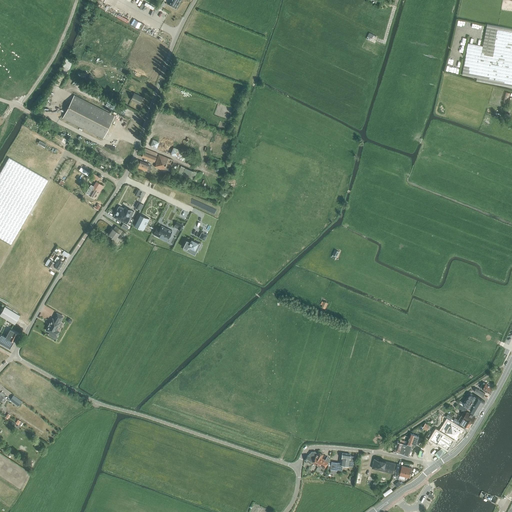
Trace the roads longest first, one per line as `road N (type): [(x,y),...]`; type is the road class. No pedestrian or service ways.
road 1 (unclassified): [(298,467),(104,405),(13,355)]
road 2 (unclassified): [(13,355),(124,178)]
road 3 (unclassified): [(124,178),(196,0)]
road 4 (residential): [(298,467),(305,451),(327,447),(432,468)]
road 5 (tertiary): [(432,468),(469,436),(511,361)]
road 6 (track): [(13,104),(20,107),(50,64),(77,0)]
